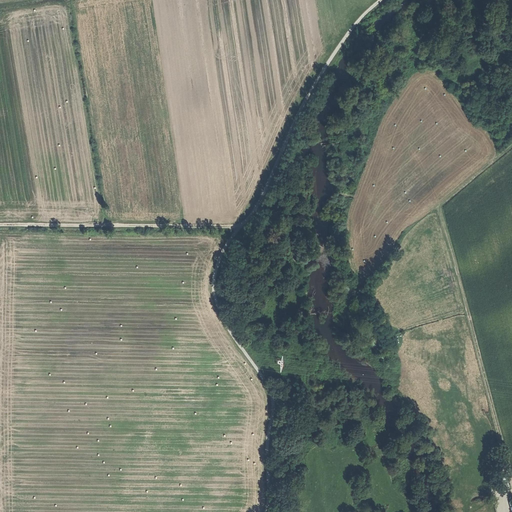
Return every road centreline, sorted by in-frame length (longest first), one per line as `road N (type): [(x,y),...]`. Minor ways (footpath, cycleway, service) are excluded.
road 1 (track): [(382,0),(322,73),(215,273),(219,311),(272,400),(266,511)]
road 2 (track): [(511,475),(444,208),(511,142)]
road 3 (track): [(0,225),(240,227)]
